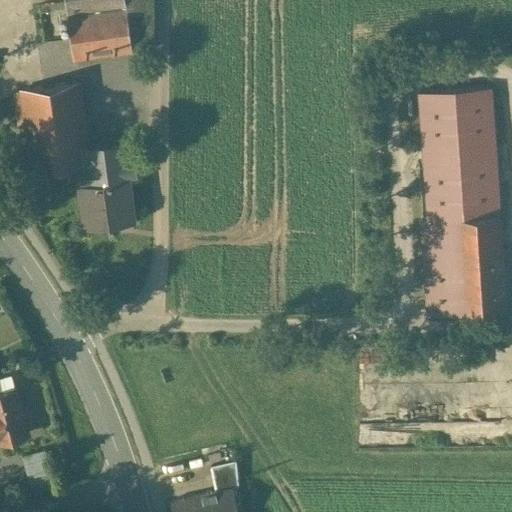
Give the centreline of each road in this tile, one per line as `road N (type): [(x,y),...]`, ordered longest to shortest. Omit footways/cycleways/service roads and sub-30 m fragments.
road 1 (unclassified): [(511,330),(151,327),(133,313)]
road 2 (unclassified): [(133,313),(159,275),(162,0)]
road 3 (secondary): [(127,486),(69,340)]
road 4 (secondary): [(69,340),(0,234)]
